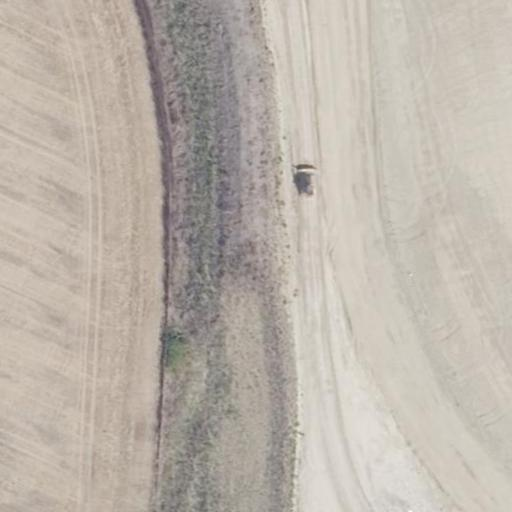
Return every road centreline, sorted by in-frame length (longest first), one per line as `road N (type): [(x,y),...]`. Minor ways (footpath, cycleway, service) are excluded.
road 1 (primary): [(218,0),(335,106),(511,225)]
road 2 (primary): [(511,173),(425,118),(283,0)]
road 3 (primary): [(511,145),(318,0)]
